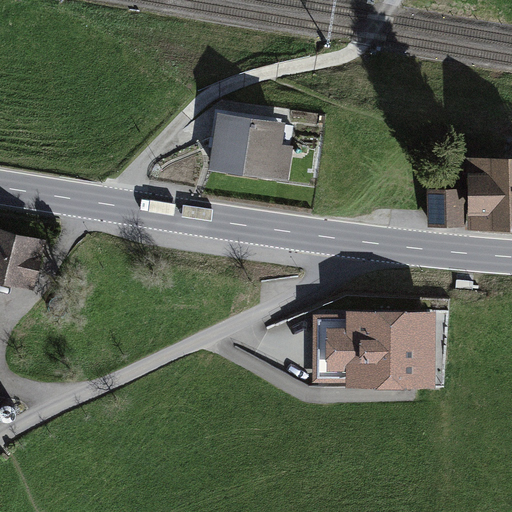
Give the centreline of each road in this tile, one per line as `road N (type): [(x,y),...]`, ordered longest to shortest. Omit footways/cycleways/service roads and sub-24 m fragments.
road 1 (track): [(43,415),(2,370),(27,308),(100,205),(198,105),(337,61),(371,36),(399,0)]
road 2 (secondary): [(0,189),(511,257)]
road 3 (track): [(350,241),(324,285),(194,340),(0,442)]
